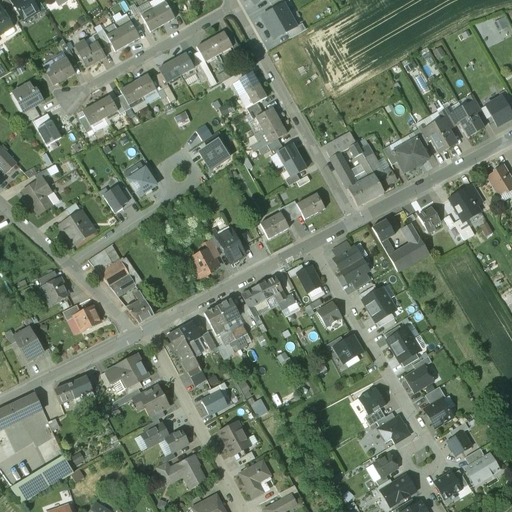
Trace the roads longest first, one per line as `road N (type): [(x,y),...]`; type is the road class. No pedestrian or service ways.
road 1 (residential): [(353,222),(233,5)]
road 2 (residential): [(422,440),(310,245)]
road 3 (residential): [(241,511),(147,329)]
road 4 (residential): [(233,5),(67,98)]
road 5 (residential): [(132,336),(0,204)]
road 6 (unclassified): [(310,245),(147,329)]
road 7 (unclassified): [(511,139),(353,222)]
road 8 (unclassified): [(132,336),(0,401)]
